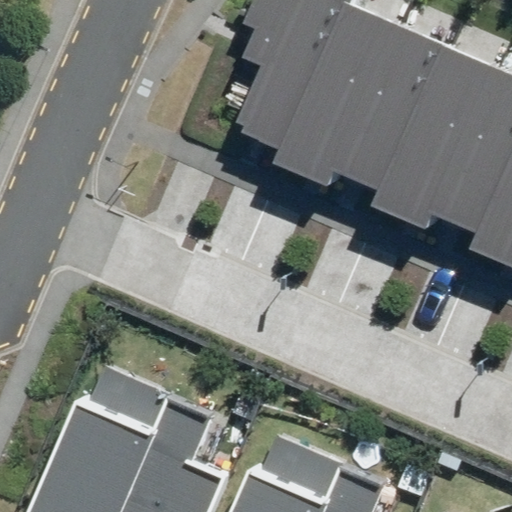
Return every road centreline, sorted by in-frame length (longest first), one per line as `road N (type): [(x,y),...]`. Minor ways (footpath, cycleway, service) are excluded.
road 1 (residential): [(28,217),(511,425)]
road 2 (residential): [(28,217),(125,0)]
